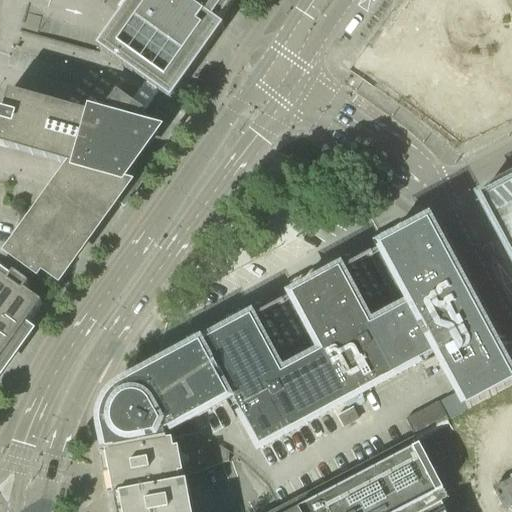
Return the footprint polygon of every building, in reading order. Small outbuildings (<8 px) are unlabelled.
[(218,25),(236,0),(134,0),(99,51),(172,103),(208,52),(225,30),(218,25)] [(0,112),(0,124),(2,125),(0,130),(0,146),(79,169),(73,189),(66,183),(68,181),(66,179),(12,255),(38,275),(40,273),(38,272),(42,267),(61,280),(119,200),(117,199),(115,201),(108,196),(119,180),(123,181),(158,132),(139,119),(142,115),(144,116),(145,114),(118,95),(101,119),(11,93),(5,114),(0,112)] [(511,179),(480,197),(481,199),(479,200),(511,261),(511,179)] [(420,216),(424,197),(383,189),(380,208),(420,216)] [(106,454),(198,436),(191,423),(233,400),(261,450),(438,355),(448,375),(451,380),(459,396),(466,411),(511,386),(511,381),(497,351),(474,307),(469,310),(461,294),(465,292),(430,225),(382,250),(412,307),(390,319),(371,329),(340,272),(293,298),(323,355),(301,367),(282,377),(252,320),(122,390),(117,393),(113,397),(122,405),(118,410),(115,417),(114,422),(102,421),(102,425),(103,431),(107,452),(106,453),(106,454)] [(0,377),(32,333),(26,329),(43,305),(26,293),(30,286),(15,276),(10,282),(0,274),(0,377)] [(412,433),(415,438),(426,433),(448,421),(439,403),(406,420),(412,433)] [(345,427),(358,420),(353,411),(340,418),(345,427)] [(415,438),(412,433),(263,511),(466,511),(426,433),(415,438)] [(193,511),(192,505),(188,484),(182,485),(180,479),(229,462),(229,453),(198,436),(106,454),(113,488),(115,490),(126,488),(127,494),(115,496),(115,497),(117,511),(193,511)] [(511,511),(511,479),(494,490),(505,511),(507,510),(507,511),(511,511)]
